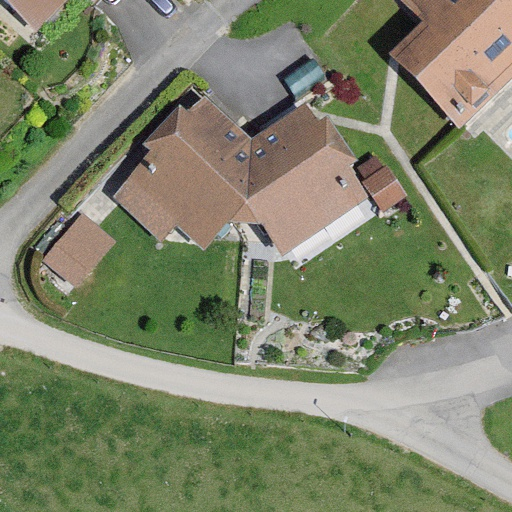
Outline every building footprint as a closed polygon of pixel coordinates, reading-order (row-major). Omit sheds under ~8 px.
[(74,0),(0,0),(0,9),(35,42),(74,0)] [(456,138),(511,82),(511,0),(399,0),(430,31),(389,72),(456,138)] [(278,260),(362,207),(301,112),(251,147),(212,102),(128,174),(137,185),(116,203),(159,252),(179,234),(201,260),(236,213),(278,260)] [(382,221),(408,203),(385,170),(359,188),(382,221)] [(42,259),(75,289),(120,240),(86,210),(42,259)]
